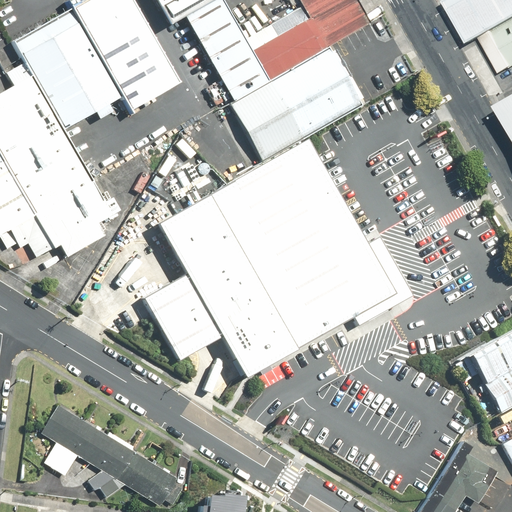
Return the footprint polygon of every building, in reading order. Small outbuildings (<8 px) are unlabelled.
[(126,0),(89,0),(76,8),(125,97),(133,112),(176,88),(126,0)] [(144,0),(158,25),(203,0),(144,0)] [(366,29),(349,0),(295,0),(305,18),(243,52),(262,87),(366,29)] [(511,0),(446,0),(444,1),(467,43),(475,38),(511,17),(511,0)] [(262,87),(215,3),(179,23),(226,107),(262,87)] [(34,81),(60,129),(125,97),(76,8),(13,42),(34,81)] [(511,17),(475,38),(498,80),(511,72),(511,17)] [(328,51),(226,107),(256,161),(358,104),(328,51)] [(60,129),(34,81),(0,99),(0,162),(30,217),(54,262),(101,236),(95,226),(109,219),(60,129)] [(511,89),(491,102),(511,138),(511,89)] [(307,162),(295,142),(222,182),(144,224),(173,275),(153,287),(132,299),(144,321),(166,362),(183,352),(191,348),(209,338),(232,377),(233,379),(242,374),(380,296),(307,162)] [(0,233),(30,217),(0,162),(0,233)] [(140,171),(128,189),(137,194),(148,176),(140,171)] [(511,326),(464,353),(479,381),(511,362),(511,326)] [(511,406),(511,362),(479,381),(498,414),(511,406)] [(179,489),(169,483),(173,477),(55,403),(36,432),(52,442),(39,463),(61,477),(74,456),(96,470),(84,481),(90,491),(94,488),(101,499),(121,486),(154,507),(159,500),(169,506),(179,489)] [(511,434),(498,442),(511,466),(511,434)] [(494,471),(458,450),(420,511),(456,511),(465,497),(474,503),(494,471)] [(205,488),(202,511),(237,511),(240,492),(205,488)]
